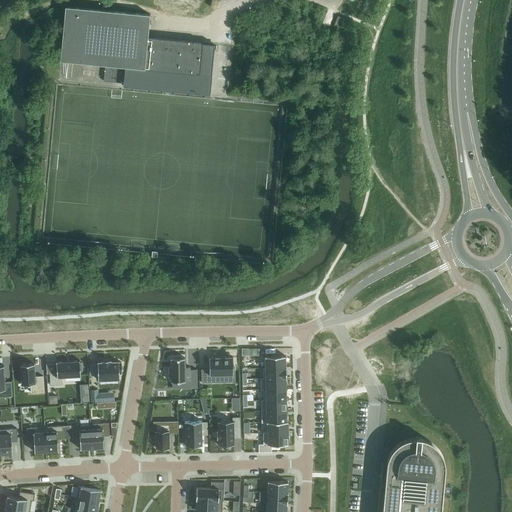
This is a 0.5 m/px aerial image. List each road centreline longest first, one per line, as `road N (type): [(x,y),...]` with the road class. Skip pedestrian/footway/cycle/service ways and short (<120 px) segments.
road 1 (secondary): [(460,0),(453,77),(468,217)]
road 2 (residential): [(144,332),(304,329)]
road 3 (unclassified): [(456,235),(356,288),(330,319)]
road 4 (unclassified): [(330,319),(355,317),(467,261)]
road 5 (residential): [(0,342),(144,332)]
road 6 (residential): [(144,332),(123,467)]
road 7 (residential): [(306,464),(304,329)]
road 8 (residential): [(176,465),(306,464)]
road 9 (secondary): [(511,213),(485,169),(462,96)]
road 10 (residential): [(0,474),(123,467)]
road 11 (secondary): [(489,214),(470,158),(462,96)]
